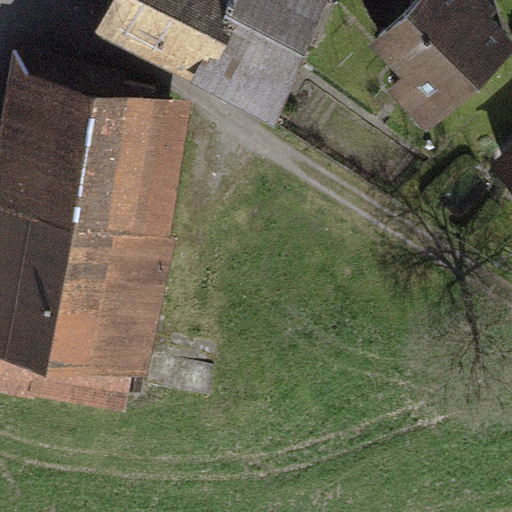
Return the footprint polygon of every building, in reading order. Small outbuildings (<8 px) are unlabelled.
[(324,0),(116,0),(115,3),(158,25),(150,40),(171,51),(179,36),(279,87),(300,36),(314,41),(330,2),(324,0)] [(413,0),(379,33),(443,102),(507,42),(468,0),(413,0)] [(169,98),(37,75),(0,284),(0,331),(126,354),(142,262),(157,265),(161,244),(144,242),(169,98)] [(511,148),(502,158),(511,169),(511,148)] [(126,354),(0,331),(0,373),(37,380),(37,377),(127,392),(134,355),(126,354)]
